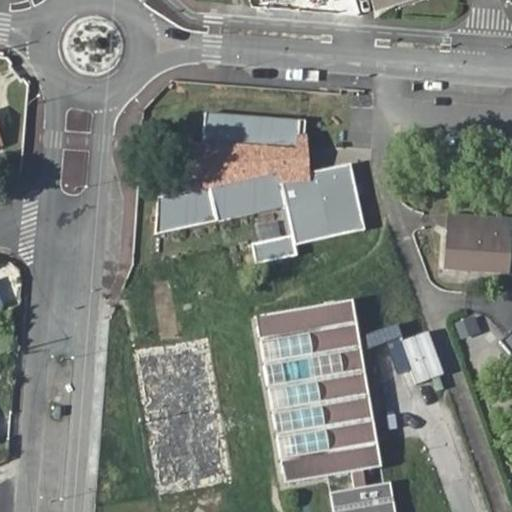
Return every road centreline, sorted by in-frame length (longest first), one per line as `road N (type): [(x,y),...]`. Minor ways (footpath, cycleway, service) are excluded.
road 1 (residential): [(143,44),(509,68)]
road 2 (residential): [(52,211),(29,511)]
road 3 (residential): [(76,511),(99,213)]
road 4 (residential): [(64,84),(52,211)]
road 5 (residential): [(99,213),(113,90)]
